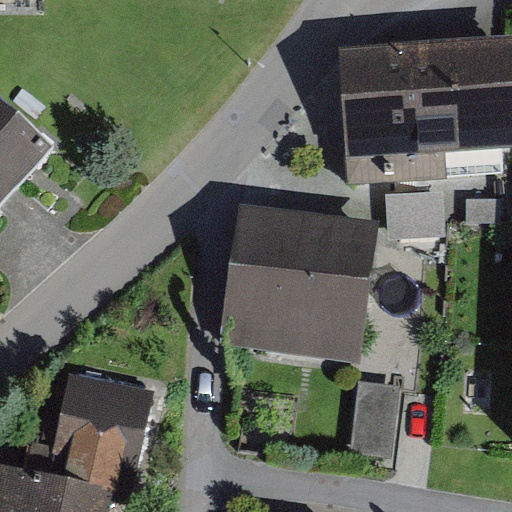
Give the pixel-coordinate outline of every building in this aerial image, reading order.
[(511,65),(357,77),(366,185),(460,178),(458,157),(511,153),(511,65)] [(73,153),(2,92),(0,94),(0,222),(7,229),(73,153)] [(454,265),(426,344),(505,373),(511,354),(511,232),(492,225),(474,273),(454,265)] [(286,235),(277,233),(258,357),(390,378),(410,254),(286,235)] [(178,384),(92,367),(68,486),(133,499),(155,503),(178,384)] [(405,403),(361,396),(350,465),(395,472),(405,403)] [(130,511),(133,499),(68,486),(9,473),(1,511),(130,511)]
